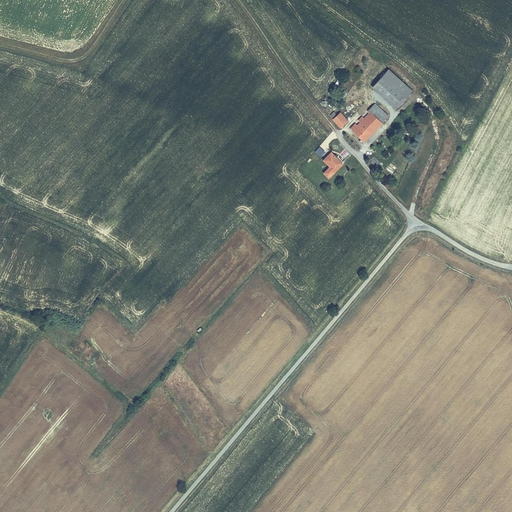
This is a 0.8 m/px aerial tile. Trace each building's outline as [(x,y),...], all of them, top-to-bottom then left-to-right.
[(398,106),(412,90),(389,69),(375,85),(398,106)] [(415,99),(411,105),(416,108),(420,102),(415,99)] [(333,118),(341,126),(362,108),(357,103),(343,116),(340,112),(333,118)] [(364,140),(387,116),(374,104),(351,128),(364,140)] [(328,177),(342,163),(332,153),(324,160),(330,166),(323,173),(328,177)]
